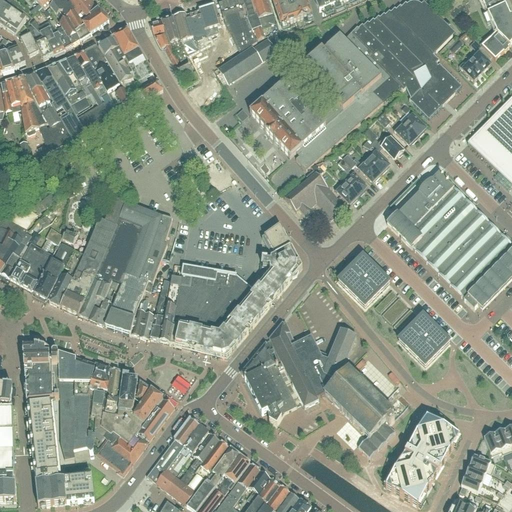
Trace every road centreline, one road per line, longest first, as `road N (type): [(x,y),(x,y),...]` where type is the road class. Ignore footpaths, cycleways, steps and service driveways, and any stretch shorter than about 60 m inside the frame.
road 1 (unclassified): [(321,263),(190,116),(131,20)]
road 2 (residential): [(199,406),(321,263)]
road 3 (residential): [(342,511),(199,406)]
road 4 (residential): [(471,339),(358,228)]
road 5 (residential): [(439,511),(482,414),(511,414)]
